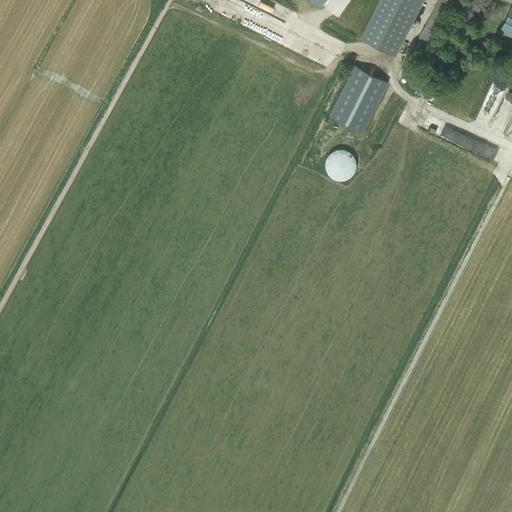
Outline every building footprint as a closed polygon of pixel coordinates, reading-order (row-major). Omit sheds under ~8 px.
[(275,0),(242,0),(285,19),(288,12),(282,9),(285,4),(275,0)] [(379,0),(361,38),(395,55),(423,0),(379,0)] [(438,0),(419,35),(432,42),(456,0),(438,0)] [(356,65),(331,115),(363,131),(388,81),(356,65)] [(327,149),(327,177),(355,176),(354,149),(327,149)]
